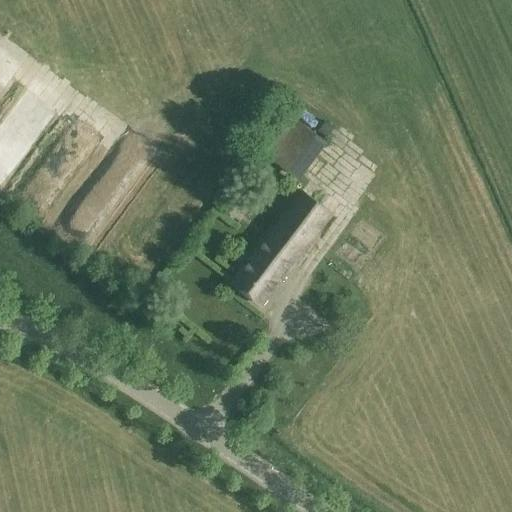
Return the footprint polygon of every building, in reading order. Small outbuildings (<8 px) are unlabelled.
[(327,142),(284,112),(257,148),(299,180),(327,142)] [(62,187),(101,136),(81,120),(41,171),(62,187)] [(322,126),(318,131),(327,138),(335,128),(326,121),(322,126)] [(282,252),(294,261),(331,211),(302,190),(261,245),(279,258),(282,252)] [(261,306),(294,261),(282,252),(279,258),(261,245),(232,284),(261,306)]
